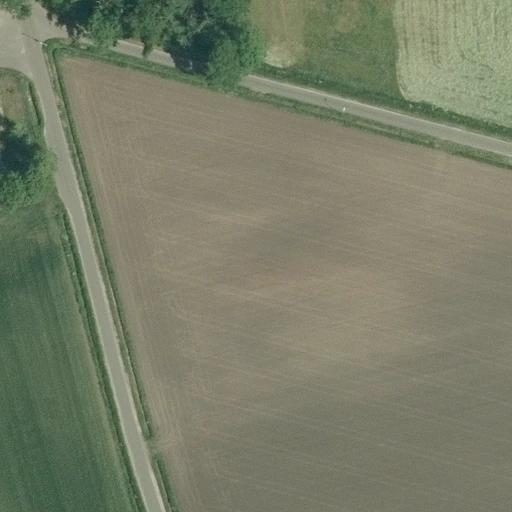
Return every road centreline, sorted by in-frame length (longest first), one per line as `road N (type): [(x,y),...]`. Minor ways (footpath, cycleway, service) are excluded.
road 1 (unclassified): [(155,511),(26,20)]
road 2 (unclassified): [(511,150),(26,20)]
